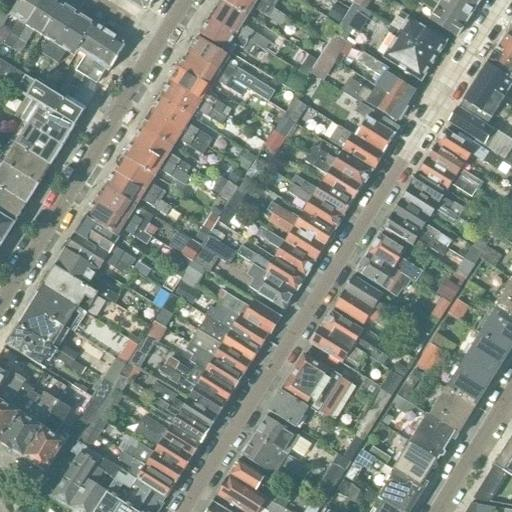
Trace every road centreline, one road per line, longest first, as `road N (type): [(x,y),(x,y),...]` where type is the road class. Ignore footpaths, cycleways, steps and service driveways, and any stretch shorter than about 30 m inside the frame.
road 1 (residential): [(185,511),(504,0)]
road 2 (residential): [(165,43),(0,308)]
road 3 (residential): [(511,402),(442,511)]
